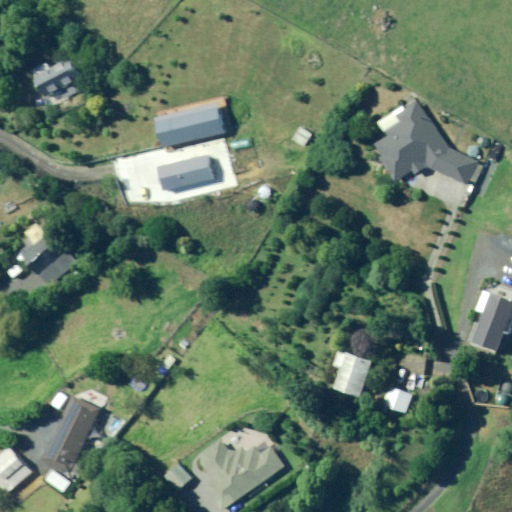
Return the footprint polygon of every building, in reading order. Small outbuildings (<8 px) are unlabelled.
[(35,70),(52,104),(88,86),(92,73),(83,55),(53,70),(49,63),(46,64),(35,70)] [(472,183),(475,177),(483,160),(455,147),(424,100),(421,102),(405,113),(408,118),(393,128),(396,133),(383,142),(391,154),(388,156),(403,179),(420,168),(422,172),(433,165),(430,161),(433,159),(438,167),(472,183)] [(172,148),(232,133),(225,104),(214,107),(179,115),(167,118),(172,148)] [(299,136),(310,144),(318,132),(308,125),(299,136)] [(478,127),(473,134),(477,136),(481,130),(478,127)] [(172,191),(220,179),(214,155),(166,167),(172,191)] [(26,257),(51,286),(79,261),(60,240),(58,242),(52,235),(50,236),(39,223),(28,232),(40,245),(26,257)] [(157,243),(154,232),(141,236),(143,246),(157,243)] [(58,293),(83,279),(78,271),(67,277),(68,279),(54,286),(58,293)] [(511,295),(490,289),(484,308),(491,310),(482,339),(503,346),(506,347),(511,330),(511,295)] [(369,394),(380,358),(355,350),(343,385),(369,394)] [(447,367),(430,364),(427,375),(444,378),(447,367)] [(388,404),(411,411),(418,392),(394,384),(388,404)] [(103,405),(81,394),(79,393),(69,412),(70,413),(47,458),(72,471),(105,407),(103,405)] [(292,465),(278,445),(269,452),(262,443),(253,450),(250,445),(244,449),(236,448),(229,438),(225,441),(210,451),(209,462),(221,479),(218,480),(212,485),(230,509),(246,498),(292,465)] [(0,457),(0,465),(17,486),(35,470),(14,445),(0,457)] [(199,477),(195,472),(186,463),(171,476),(185,490),(199,477)] [(54,483),(64,491),(69,485),(59,477),(54,483)]
